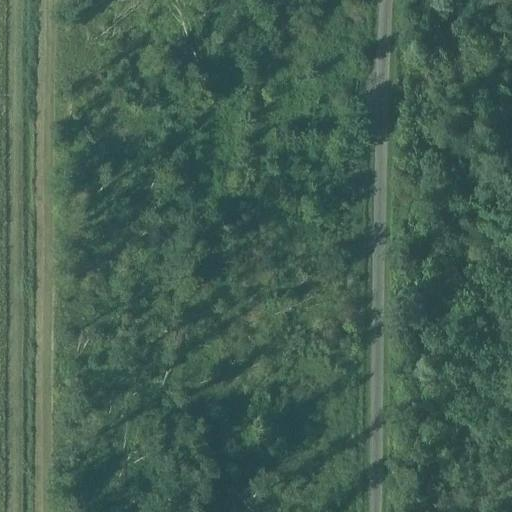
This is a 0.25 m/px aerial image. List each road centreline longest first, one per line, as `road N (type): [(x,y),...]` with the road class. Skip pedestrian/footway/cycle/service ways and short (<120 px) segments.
road 1 (unclassified): [(373,511),(385,0)]
road 2 (track): [(40,511),(40,0)]
